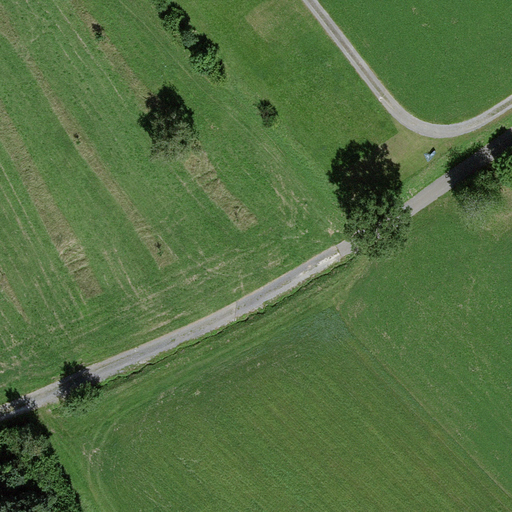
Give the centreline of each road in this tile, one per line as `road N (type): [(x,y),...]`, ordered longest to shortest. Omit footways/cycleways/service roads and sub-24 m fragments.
road 1 (track): [(330,251),(186,333),(0,414)]
road 2 (track): [(303,0),(405,127),(457,126),(511,99)]
road 3 (track): [(511,131),(330,251)]
